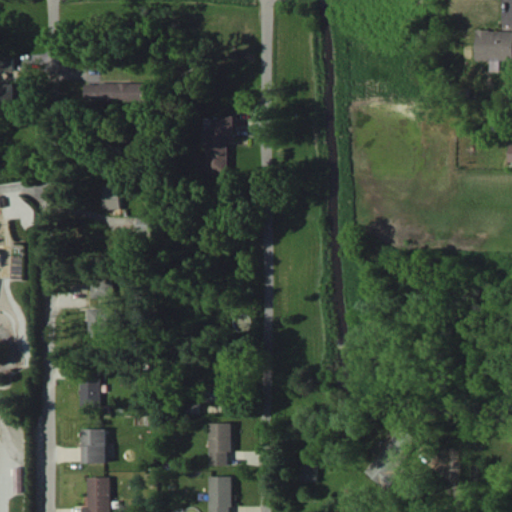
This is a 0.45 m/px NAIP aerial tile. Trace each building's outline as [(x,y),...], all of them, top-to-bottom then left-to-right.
[(0,70),(12,70),(12,54),(0,54),(0,70)] [(0,105),(12,105),(12,83),(0,82),(0,105)] [(85,83),(85,103),(147,102),(147,82),(85,83)] [(209,173),(232,173),(231,138),(237,138),(237,115),(214,115),(214,127),(209,127),(209,173)] [(123,183),(107,183),(107,208),(123,208),(123,183)] [(94,297),(116,297),(116,279),(94,280),(94,297)] [(114,307),(92,307),(92,333),(114,333),(114,307)] [(104,376),(85,376),(84,405),(104,406),(104,376)] [(229,383),(215,383),(214,402),(228,403),(229,383)] [(236,451),(236,422),(213,422),(214,465),(232,464),(232,451),(236,451)] [(396,471),(420,439),(402,425),(367,472),(389,488),(400,474),(396,471)] [(110,462),(110,428),(86,427),(86,462),(110,462)] [(318,480),(319,465),(302,464),(301,480),(318,480)] [(235,511),(235,475),(213,475),(213,511),(235,511)] [(90,505),(85,505),(85,511),(113,511),(113,476),(90,476),(90,505)]
